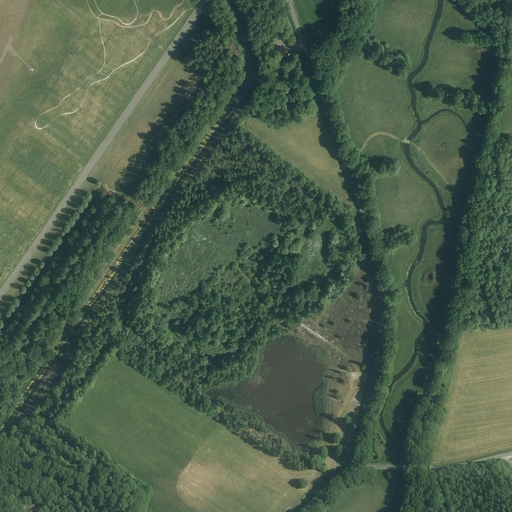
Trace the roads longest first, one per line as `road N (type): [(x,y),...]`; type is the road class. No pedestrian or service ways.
road 1 (unclassified): [(352,469),(379,346),(379,283),(358,198),(287,0)]
road 2 (unclassified): [(352,469),(441,469),(511,453)]
